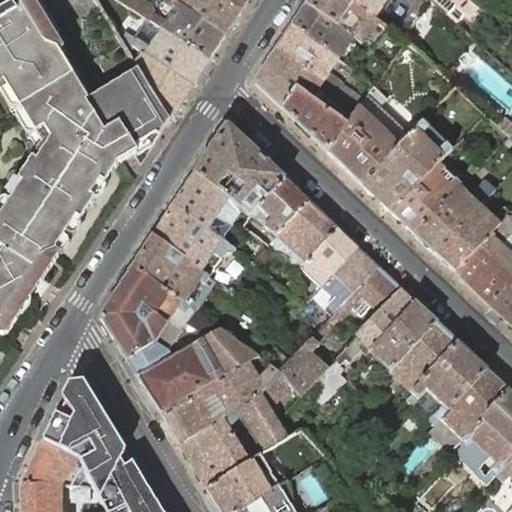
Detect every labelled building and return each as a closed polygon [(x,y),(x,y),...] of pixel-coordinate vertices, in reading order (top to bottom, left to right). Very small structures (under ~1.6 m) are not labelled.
[(0,0),(0,336),(6,336),(19,316),(15,313),(40,276),(44,279),(59,256),(55,253),(76,220),(81,222),(95,200),(91,198),(101,183),(105,185),(119,165),(136,153),(134,149),(147,140),(132,115),(157,100),(135,65),(129,55),(123,44),(97,59),(112,84),(90,98),(88,99),(56,49),(59,47),(34,8),(32,9),(25,0),(0,0)] [(115,0),(138,15),(209,62),(225,37),(171,0),(165,0),(155,16),(153,7),(142,0),(115,0)] [(155,16),(165,0),(158,0),(153,7),(155,16)] [(224,0),(171,0),(225,37),(242,12),(224,0)] [(224,0),(242,12),(249,0),(224,0)] [(346,0),(309,0),(306,6),(353,39),(362,46),(370,52),(387,30),(379,24),(353,5),(346,0)] [(346,0),(353,5),(379,24),(387,30),(388,31),(403,42),(413,28),(422,14),(426,10),(432,3),(428,0),(346,0)] [(428,0),(432,3),(446,16),(452,9),(461,17),(467,22),(478,9),(473,4),(467,0),(428,0)] [(306,6),(291,28),(339,60),(353,39),(306,6)] [(452,9),(446,16),(447,16),(455,23),(461,17),(452,9)] [(124,36),(119,39),(123,44),(129,55),(134,49),(142,54),(192,87),(209,62),(138,15),(135,19),(143,25),(130,46),(124,36)] [(291,28),(277,50),(308,71),(307,72),(323,83),(327,86),(338,93),(342,86),(343,85),(329,75),(336,65),(339,60),(291,28)] [(255,85),(282,110),(296,91),(311,102),(323,83),(307,72),(308,71),(277,50),(255,82),(255,85)] [(142,54),(135,65),(157,100),(159,103),(162,108),(170,121),(192,87),(142,54)] [(342,86),(338,93),(348,101),(355,90),(345,83),(343,85),(342,86)] [(350,121),(327,152),(363,186),(401,146),(371,118),(388,100),(375,87),(367,99),(360,107),(359,109),(350,121)] [(355,90),(348,101),(359,109),(360,107),(367,99),(355,90)] [(296,91),(282,110),(327,152),(350,121),(344,118),(341,122),(311,102),(296,91)] [(150,145),(152,148),(170,121),(162,108),(159,103),(157,100),(132,115),(147,140),(150,145)] [(422,123),(401,146),(363,186),(392,214),(438,165),(452,151),(422,123)] [(225,128),(194,175),(242,211),(250,217),(259,208),(284,181),(228,127),(225,128)] [(415,236),(461,187),(438,165),(392,214),(415,236)] [(194,175),(173,208),(221,242),(242,211),(194,175)] [(264,228),(276,237),(308,203),(284,181),(259,208),(271,220),(264,228)] [(481,206),(495,191),(484,181),(469,196),(461,187),(415,236),(435,255),(481,206)] [(308,203),(276,237),(305,265),(337,231),(308,203)] [(508,217),(510,215),(505,211),(496,221),(481,206),(435,255),(455,274),(508,217)] [(173,208),(153,238),(200,272),(212,254),(221,242),(173,208)] [(250,217),(264,228),(271,220),(259,208),(250,217)] [(455,274),(489,306),(511,282),(511,254),(501,244),(508,237),(511,232),(511,220),(508,217),(455,274)] [(357,250),(337,231),(305,265),(301,269),(306,274),(322,288),(357,250)] [(511,232),(508,237),(501,244),(511,254),(511,232)] [(153,238),(133,269),(181,303),(189,309),(193,304),(184,298),(196,281),(204,286),(209,279),(200,272),(153,238)] [(221,242),(212,254),(222,261),(227,254),(227,255),(228,255),(229,255),(230,255),(231,255),(232,255),(233,254),(234,253),(235,252),(230,248),(229,247),(221,242)] [(325,316),(330,320),(334,316),(343,307),(355,294),(378,269),(357,250),(322,288),(335,300),(327,309),(330,312),(325,316)] [(212,254),(200,272),(209,279),(222,261),(212,254)] [(101,319),(127,361),(154,344),(176,310),(184,315),(189,309),(181,303),(133,269),(101,317),(101,319)] [(306,274),(301,269),(294,277),(299,281),(300,280),(306,274)] [(330,320),(305,348),(301,351),(308,357),(352,310),(362,300),(379,316),(402,292),(378,269),(355,294),(343,307),(334,316),(330,320)] [(322,288),(306,274),(300,280),(316,295),(322,288)] [(184,298),(193,304),(204,286),(196,281),(184,298)] [(290,282),(285,287),(289,290),(294,285),(290,282)] [(511,282),(489,306),(511,327),(511,282)] [(316,295),(314,297),(327,309),(335,300),(322,288),(316,295)] [(415,305),(402,292),(379,316),(370,326),(359,338),(335,363),(340,368),(346,362),(349,365),(363,350),(368,355),(370,353),(372,351),(415,305)] [(370,326),(379,316),(362,300),(352,310),(370,326)] [(436,325),(415,305),(372,351),(370,353),(391,373),(436,325)] [(220,332),(194,313),(189,319),(186,323),(209,338),(220,332)] [(458,345),(436,325),(391,373),(390,373),(412,394),(458,345)] [(175,357),(137,377),(161,417),(245,366),(258,358),(220,332),(209,338),(201,342),(217,371),(209,376),(193,347),(175,357)] [(201,342),(193,347),(209,376),(217,371),(201,342)] [(154,344),(127,361),(137,377),(175,357),(154,344)] [(486,372),(458,345),(412,394),(418,400),(426,392),(443,408),(435,416),(441,422),(486,372)] [(291,363),(280,374),(262,395),(261,395),(270,408),(291,389),(300,400),(311,388),(325,373),(308,357),(301,351),(291,363)] [(274,370),(280,374),(291,363),(281,353),(269,367),(274,370)] [(340,368),(335,363),(325,373),(311,388),(321,398),(338,380),(336,377),(343,370),(340,368)] [(508,393),(486,372),(441,422),(431,433),(437,439),(443,432),(444,433),(448,429),(462,442),(508,393)] [(68,385),(43,442),(80,461),(90,480),(93,487),(106,511),(162,511),(83,384),(68,385)] [(426,392),(418,400),(435,416),(443,408),(426,392)] [(511,462),(511,396),(508,393),(462,442),(453,451),(460,457),(467,449),(476,458),(486,447),(500,460),(491,471),(498,478),(511,462)] [(270,408),(261,395),(239,409),(267,453),(289,439),(278,422),(270,408)] [(209,419),(227,409),(219,396),(201,407),(209,419)] [(180,446),(207,489),(249,464),(227,429),(239,416),(236,411),(180,446)] [(80,461),(43,442),(23,486),(62,487),(68,479),(79,486),(90,480),(80,461)] [(486,447),(476,458),(491,471),(500,460),(486,447)] [(249,464),(207,489),(220,511),(240,511),(248,507),(278,489),(258,458),(249,464)] [(511,462),(498,478),(504,484),(511,475),(511,462)] [(21,511),(62,511),(62,487),(23,486),(21,491),(21,511)] [(291,511),(278,489),(262,499),(270,511),(269,511),(251,511),(248,507),(240,511),(291,511)] [(381,496),(371,508),(374,511),(395,511),(397,510),(381,496)] [(269,511),(270,511),(262,499),(248,507),(251,511),(269,511)]
